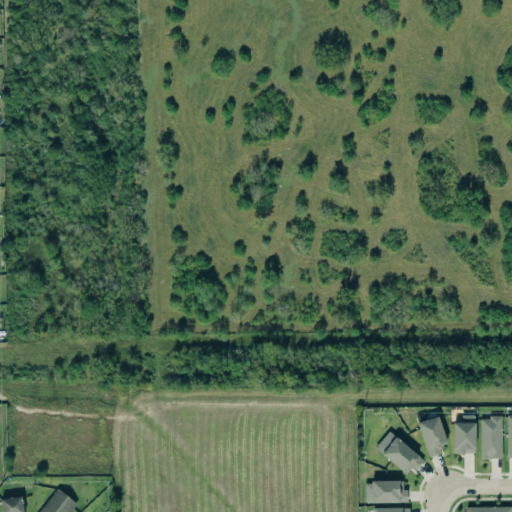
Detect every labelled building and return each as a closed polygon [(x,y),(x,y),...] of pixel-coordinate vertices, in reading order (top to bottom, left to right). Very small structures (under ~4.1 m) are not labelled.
[(434,414),(443,441),(439,443),(441,447),(435,448),(437,452),(425,456),(414,422),(434,414)] [(477,417),(486,417),(486,414),(499,415),(498,457),(486,457),(486,454),(485,454),(485,458),(477,458),(477,417)] [(474,415),(461,415),(461,422),(452,422),(453,453),(475,453),(474,415)] [(392,435),(415,454),(414,455),(420,459),(412,468),(409,466),(403,473),(378,452),(385,443),(391,435),(392,436),(392,435)] [(367,479),(399,478),(399,489),(403,489),(404,501),(361,502),(361,482),(367,482),(367,479)] [(34,511),(66,511),(74,503),(54,487),(34,511)] [(0,511),(0,496),(18,494),(21,511),(0,511)]
